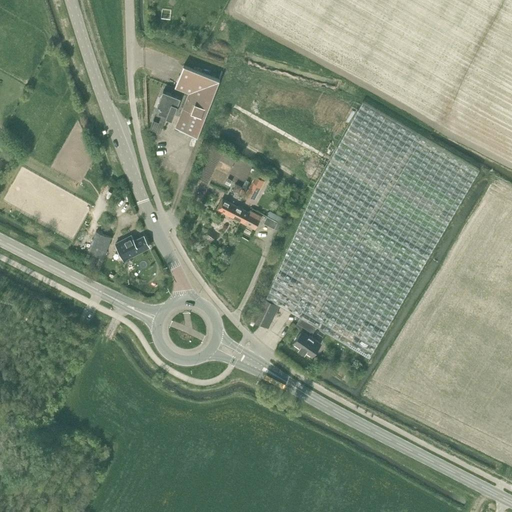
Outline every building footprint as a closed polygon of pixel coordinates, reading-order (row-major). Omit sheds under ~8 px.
[(487,13),(492,0),(480,0),(480,1),(485,3),(480,4),(481,10),(487,13)] [(315,62),(433,116),(466,44),(462,42),(459,43),(454,54),(457,55),(444,65),(450,73),(447,78),(445,76),(429,88),(426,86),(433,95),(420,89),(420,88),(411,84),(415,80),(409,65),(407,69),(404,63),(402,64),(410,86),(395,66),(386,70),(391,58),(372,66),(337,50),(338,54),(315,62)] [(175,88),(175,87),(189,93),(176,127),(175,127),(198,136),(220,79),(184,65),(175,87),(175,88)] [(172,119),(181,97),(163,90),(157,105),(160,106),(158,112),(167,115),(166,117),(172,119)] [(358,109),(356,108),(313,188),(315,189),(266,297),(301,317),(317,327),(369,357),(479,169),(363,101),(358,109)] [(255,199),(267,175),(258,170),(245,194),(255,199)] [(239,206),(232,202),(232,203),(223,198),(217,209),(222,211),(245,223),(250,212),(239,206)] [(245,223),(255,228),(262,216),(251,210),(250,212),(245,223)] [(264,223),(275,228),(278,221),(279,222),(281,217),(270,212),(268,216),(264,223)] [(94,254),(103,258),(111,237),(102,233),(96,231),(87,252),(94,254)] [(118,249),(123,259),(128,256),(149,246),(143,236),(135,241),(131,234),(115,242),(118,249)] [(268,327),(279,305),(262,297),(251,319),(268,327)] [(299,349),(305,353),(306,351),(312,356),(321,343),(310,336),(317,327),(301,317),(297,322),(301,325),(299,327),(299,328),(302,330),(294,343),(300,347),(299,349)]
